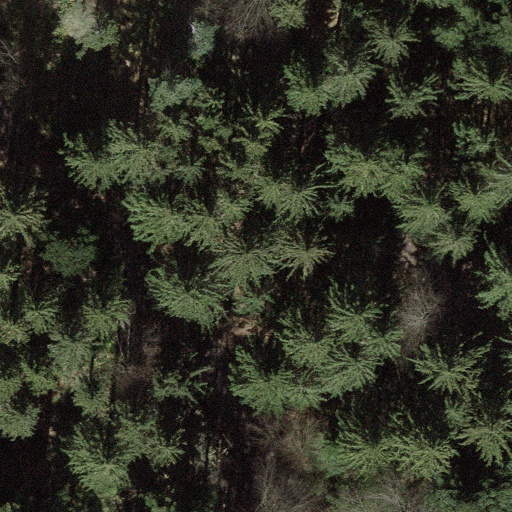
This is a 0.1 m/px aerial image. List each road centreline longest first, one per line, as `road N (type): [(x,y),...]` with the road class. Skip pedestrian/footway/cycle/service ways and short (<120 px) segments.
road 1 (track): [(307,511),(107,230),(65,185),(0,141)]
road 2 (track): [(241,0),(256,61),(297,126),(451,269),(511,342)]
